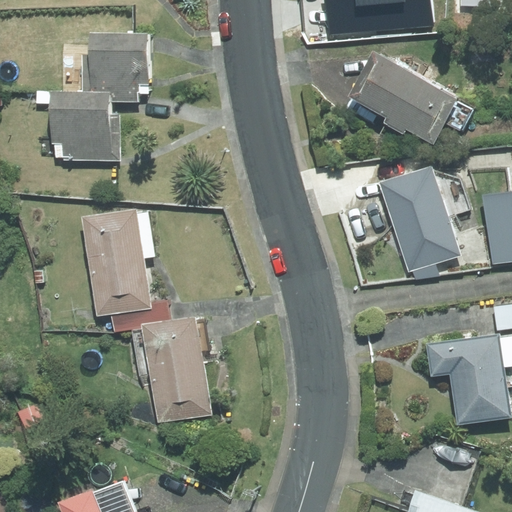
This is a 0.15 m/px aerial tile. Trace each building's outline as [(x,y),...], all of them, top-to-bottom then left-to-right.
[(85,45),(83,89),(113,91),(113,97),(142,99),(143,79),(152,80),(154,31),(93,29),(93,45),(85,45)] [(480,55),(496,54),(494,34),(478,35),(480,55)] [(433,136),(459,89),(373,44),(348,91),(389,113),(385,119),(407,129),(410,123),(433,136)] [(113,91),(83,89),(52,88),(50,137),(65,138),(65,154),(123,157),(122,109),(113,110),(113,97),(113,91)] [(410,268),(462,252),(432,159),(380,176),(410,268)] [(113,309),(116,328),(172,320),(168,297),(152,299),(139,204),(82,211),(97,312),(113,309)] [(511,303),(495,306),(498,328),(511,326),(511,303)] [(196,316),(142,324),(156,424),(210,417),(196,316)] [(456,422),(511,414),(499,329),(426,340),(430,373),(449,371),(456,422)] [(38,402),(19,409),(27,428),(46,420),(38,402)] [(58,497),(63,511),(139,511),(137,505),(119,511),(103,511),(92,482),(58,497)] [(485,511),(487,508),(420,485),(410,511),(485,511)]
